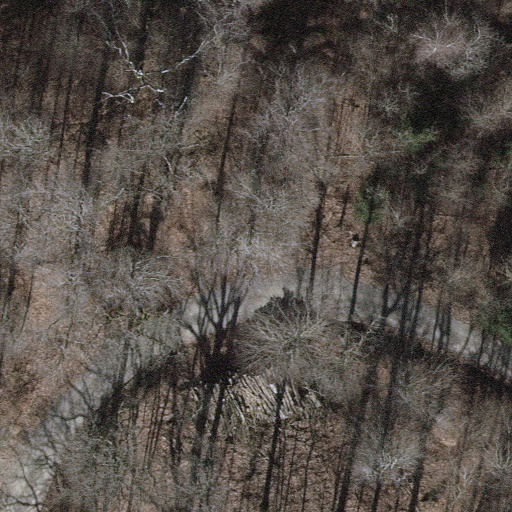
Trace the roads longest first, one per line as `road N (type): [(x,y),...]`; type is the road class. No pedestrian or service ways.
road 1 (track): [(7,511),(95,356),(258,268)]
road 2 (track): [(511,369),(258,268)]
